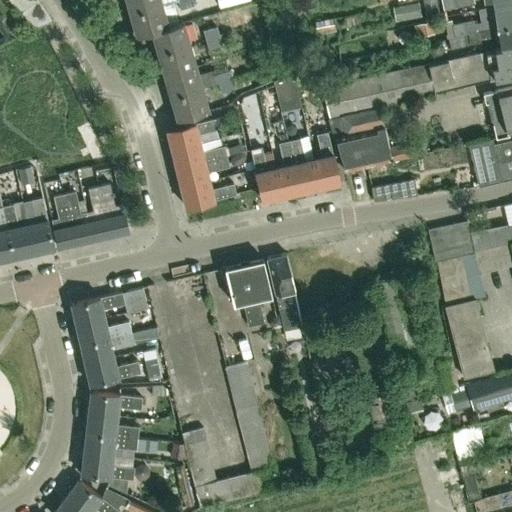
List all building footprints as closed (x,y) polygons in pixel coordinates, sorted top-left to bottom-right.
[(10,0),(33,30),(52,19),(39,0),(10,0)] [(125,0),(129,13),(162,4),(160,0),(125,0)] [(191,0),(176,0),(179,10),(194,6),(191,0)] [(264,0),(266,14),(278,13),(276,0),(264,0)] [(439,13),(437,0),(423,0),(425,15),(439,13)] [(445,21),(448,36),(511,23),(511,1),(493,5),(494,5),(479,8),(481,22),(475,23),(475,20),(453,24),(452,20),(445,21)] [(400,5),(403,20),(422,16),(419,2),(400,5)] [(136,35),(168,26),(162,4),(129,13),(136,35)] [(416,38),(435,34),(433,20),(414,24),(416,38)] [(136,35),(151,31),(157,53),(190,43),(188,35),(184,22),(168,26),(136,35)] [(511,45),(511,23),(448,36),(450,45),(469,41),(470,45),(482,42),(481,38),(498,36),(500,48),(511,45)] [(202,31),(205,39),(219,36),(216,27),(202,31)] [(221,45),(219,36),(205,39),(208,49),(221,45)] [(197,65),(190,43),(157,53),(164,75),(197,65)] [(323,88),(330,118),(381,106),(435,94),(493,79),(511,75),(511,45),(500,48),(494,49),(494,51),(448,61),(448,60),(428,64),(428,65),(323,88)] [(164,75),(170,97),(203,88),(197,65),(164,75)] [(218,83),(231,80),(228,71),(215,74),(218,83)] [(274,79),(275,84),(281,110),(301,106),(293,75),(274,79)] [(231,80),(218,83),(220,93),(234,89),(231,80)] [(490,113),(511,107),(511,85),(497,89),(498,90),(485,93),(490,113)] [(170,97),(177,119),(209,110),(203,88),(170,97)] [(381,106),(330,118),(328,118),(333,137),(344,172),(368,166),(385,163),(392,162),(413,157),(410,143),(396,146),(389,146),(385,126),(381,106)] [(505,136),(505,135),(507,131),(511,130),(511,107),(490,113),(495,138),(505,136)] [(171,148),(199,141),(197,133),(220,128),(217,117),(166,129),(171,148)] [(339,181),(337,174),(327,130),(315,133),(320,155),(313,156),(320,186),(339,181)] [(299,137),(289,139),(301,190),(320,186),(313,156),(304,159),(299,137)] [(511,137),(492,142),(496,159),(511,155),(511,137)] [(282,163),(275,165),(281,195),(301,190),(289,139),(277,142),(282,163)] [(199,141),(171,148),(176,167),(226,155),(223,145),(201,150),(199,141)] [(262,199),(281,195),(275,165),(266,167),(261,146),(250,148),(262,199)] [(226,155),(176,167),(180,187),(209,180),(207,171),(228,165),(226,155)] [(22,184),(35,181),(31,166),(18,168),(22,184)] [(511,166),(498,170),(501,180),(511,177),(511,166)] [(371,186),(371,187),(373,200),(417,194),(414,178),(389,183),(371,186)] [(209,180),(180,187),(185,206),(236,193),(233,183),(211,188),(209,180)] [(115,204),(112,193),(110,182),(98,185),(110,234),(127,230),(121,203),(115,204)] [(110,234),(98,185),(84,188),(89,210),(86,210),(92,238),(110,234)] [(64,193),(75,242),(92,238),(86,210),(80,212),(75,190),(64,193)] [(75,242),(64,193),(53,195),(58,217),(51,218),(58,246),(75,242)] [(27,223),(34,252),(54,247),(42,196),(30,199),(35,221),(27,223)] [(34,252),(27,223),(18,225),(13,203),(1,205),(13,257),(34,252)] [(0,259),(13,257),(1,205),(0,205),(0,259)] [(460,253),(473,250),(469,232),(467,220),(454,223),(460,253)] [(454,223),(441,225),(447,256),(460,253),(454,223)] [(434,259),(447,256),(441,225),(428,228),(434,259)] [(441,288),(445,305),(475,298),(476,299),(485,296),(479,274),(511,265),(511,245),(511,241),(474,250),(474,252),(436,261),(441,288)] [(286,253),(267,257),(275,292),(279,310),(284,331),(302,326),(286,253)] [(225,266),(233,301),(242,299),(248,322),(267,317),(261,295),(271,293),(263,258),(225,266)] [(375,282),(393,361),(426,353),(408,274),(375,282)] [(121,291),(124,303),(126,311),(146,307),(142,286),(121,291)] [(121,291),(71,303),(75,323),(104,316),(102,308),(124,303),(121,291)] [(475,298),(445,305),(444,305),(459,365),(453,367),(458,386),(465,384),(464,377),(494,370),(484,332),(476,299),(475,298)] [(104,316),(75,323),(80,343),(131,331),(128,320),(106,325),(104,316)] [(151,338),(159,336),(157,326),(149,328),(151,338)] [(252,330),(242,332),(248,355),(257,353),(252,330)] [(131,331),(80,343),(84,363),(114,357),(111,347),(133,342),(131,331)] [(114,357),(84,363),(89,383),(140,372),(137,360),(115,365),(114,357)] [(435,393),(442,391),(458,386),(453,367),(451,359),(428,365),(435,393)] [(225,367),(228,378),(249,372),(247,361),(225,367)] [(511,370),(465,384),(471,404),(473,411),(511,398),(511,370)] [(228,378),(230,388),(252,382),(249,372),(228,378)] [(409,373),(397,376),(402,399),(415,397),(409,373)] [(230,388),(233,399),(255,393),(252,382),(230,388)] [(464,385),(458,386),(442,391),(448,414),(470,407),(464,385)] [(89,390),(87,411),(117,414),(118,406),(140,408),(141,396),(89,390)] [(233,399),(235,409),(258,403),(255,393),(233,399)] [(395,394),(367,398),(373,442),(401,438),(395,394)] [(235,409),(238,419),(260,414),(258,403),(235,409)] [(117,414),(87,411),(85,431),(137,437),(173,442),(184,443),(182,432),(181,429),(138,425),(116,423),(117,414)] [(238,419),(241,430),(263,424),(260,414),(238,419)] [(241,430),(243,440),(266,435),(263,424),(241,430)] [(204,427),(182,432),(184,443),(206,438),(204,427)] [(85,431),(82,452),(112,456),(113,446),(135,449),(137,437),(85,431)] [(243,440),(246,451),(268,445),(266,435),(243,440)] [(186,450),(187,454),(209,448),(206,438),(184,443),(186,450)] [(186,450),(184,443),(173,442),(172,456),(185,458),(186,450)] [(271,455),(268,445),(246,451),(248,461),(271,455)] [(187,454),(189,464),(211,459),(209,448),(187,454)] [(112,456),(82,452),(80,473),(132,479),(133,467),(111,464),(112,456)] [(248,461),(251,471),(273,466),(271,455),(248,461)] [(214,469),(211,459),(189,464),(192,474),(214,469)] [(193,503),(184,464),(175,466),(185,505),(193,503)] [(273,466),(251,471),(256,493),(279,488),(273,466)] [(216,480),(214,469),(192,474),(194,485),(216,480)] [(251,471),(239,474),(245,496),(256,493),(251,471)] [(233,499),(245,496),(239,474),(228,477),(233,499)] [(228,477),(216,480),(221,502),(233,499),(228,477)] [(77,478),(65,495),(86,511),(89,511),(94,506),(102,511),(116,511),(119,509),(77,478)] [(221,502),(216,480),(194,485),(200,507),(221,502)] [(464,511),(475,511),(473,492),(462,493),(464,511)] [(86,511),(65,495),(52,511),(86,511)] [(124,508),(134,511),(155,511),(128,499),(124,508)]
